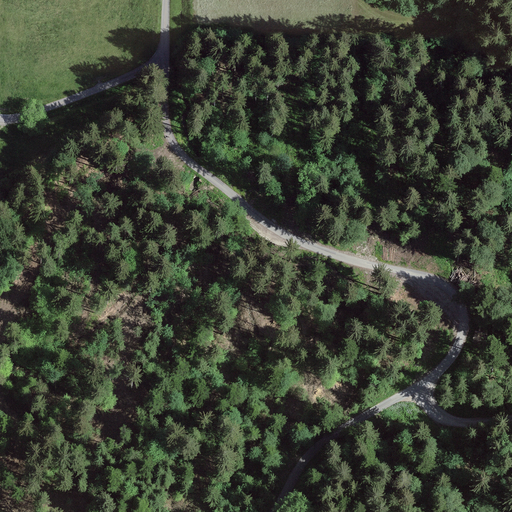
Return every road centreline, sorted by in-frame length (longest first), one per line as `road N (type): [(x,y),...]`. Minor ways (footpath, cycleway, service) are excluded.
road 1 (unclassified): [(163,63),(170,134),(253,213),(318,249),(438,280),(461,303),(460,341),(447,362),(316,445),(275,511)]
road 2 (residential): [(0,118),(26,116),(163,63)]
